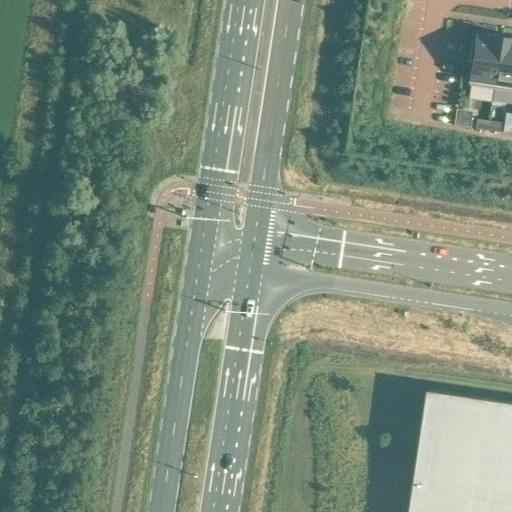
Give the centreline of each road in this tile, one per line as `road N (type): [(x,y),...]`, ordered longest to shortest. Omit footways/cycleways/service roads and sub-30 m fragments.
road 1 (tertiary): [(249,275),(511,315)]
road 2 (primary): [(201,249),(161,511)]
road 3 (tertiary): [(511,279),(253,241)]
road 4 (primary): [(238,0),(201,249)]
road 5 (primary): [(253,241),(290,0)]
road 6 (primary): [(214,511),(249,275)]
